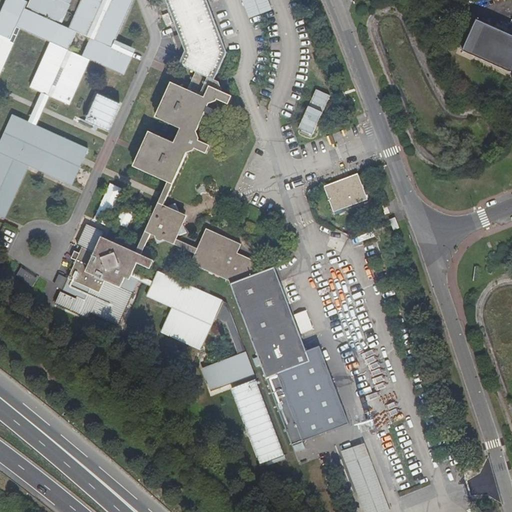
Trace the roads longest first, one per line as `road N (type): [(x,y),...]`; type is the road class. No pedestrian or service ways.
road 1 (unclassified): [(511,500),(423,237)]
road 2 (unclassified): [(423,237),(332,0)]
road 3 (trunk): [(142,511),(31,419),(0,405)]
road 4 (trunk): [(118,511),(0,408)]
